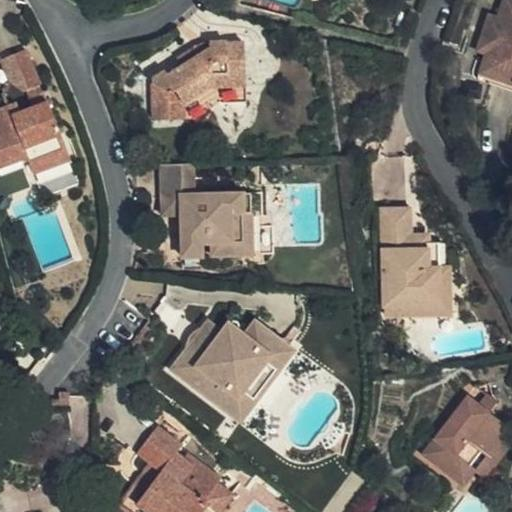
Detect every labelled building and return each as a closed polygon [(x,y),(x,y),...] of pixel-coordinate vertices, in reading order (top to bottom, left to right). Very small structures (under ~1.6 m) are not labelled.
[(481,73),(511,82),(511,0),(503,0),(497,19),(488,15),(480,42),(490,45),(487,56),(481,73)] [(160,112),(180,111),(181,105),(193,97),(230,90),(230,94),(265,93),(263,31),(244,33),(243,28),(228,29),(228,38),(209,41),(207,36),(192,46),(195,52),(180,61),(177,56),(158,71),(160,112)] [(490,45),(480,42),(476,52),(487,56),(490,45)] [(0,71),(5,84),(21,97),(40,88),(25,50),(0,59),(0,71)] [(511,82),(481,73),(478,82),(511,92),(511,82)] [(40,88),(21,97),(19,97),(27,114),(48,107),(40,88)] [(181,105),(180,111),(265,108),(265,93),(230,94),(230,90),(193,97),(181,105)] [(48,107),(27,114),(24,116),(22,115),(17,105),(0,110),(0,170),(26,162),(32,177),(70,162),(48,107)] [(200,189),(198,160),(163,162),(165,211),(185,210),(186,252),(205,252),(205,241),(216,241),(217,251),(245,249),(245,216),(248,216),(247,188),(200,189)] [(256,187),(247,188),(248,216),(245,216),(245,249),(257,250),(256,187)] [(446,301),(438,255),(433,230),(423,231),(404,235),(402,225),(399,202),(374,206),(389,309),(446,301)] [(404,235),(423,231),(422,222),(402,225),(404,235)] [(451,253),(438,255),(446,301),(458,299),(451,253)] [(210,404),(263,337),(238,317),(226,330),(209,317),(201,327),(186,316),(152,360),(210,404)] [(274,345),(263,337),(210,404),(222,414),(274,345)] [(511,410),(511,366),(491,382),(496,393),(497,393),(499,396),(495,401),(509,414),(511,410)] [(497,393),(496,393),(484,383),(482,381),(473,390),(491,406),(495,401),(499,396),(497,393)] [(511,422),(491,406),(473,390),(427,447),(459,473),(482,444),(489,451),(503,434),(511,422)] [(143,448),(156,458),(167,467),(143,498),(157,509),(154,511),(196,511),(208,498),(223,510),(238,490),(214,472),(219,465),(196,448),(193,452),(183,443),(186,442),(163,423),(143,448)] [(511,443),(511,441),(503,434),(489,451),(482,444),(459,473),(467,479),(479,463),(489,471),(511,443)] [(167,467),(156,458),(126,501),(139,511),(154,511),(157,509),(143,498),(167,467)] [(221,511),(223,510),(208,498),(196,511),(221,511)]
